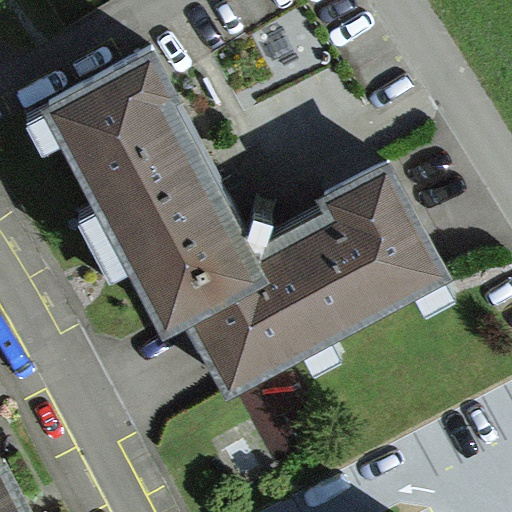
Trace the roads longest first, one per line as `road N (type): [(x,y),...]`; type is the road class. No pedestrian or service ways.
road 1 (residential): [(0,249),(136,511)]
road 2 (residential): [(391,0),(511,193)]
